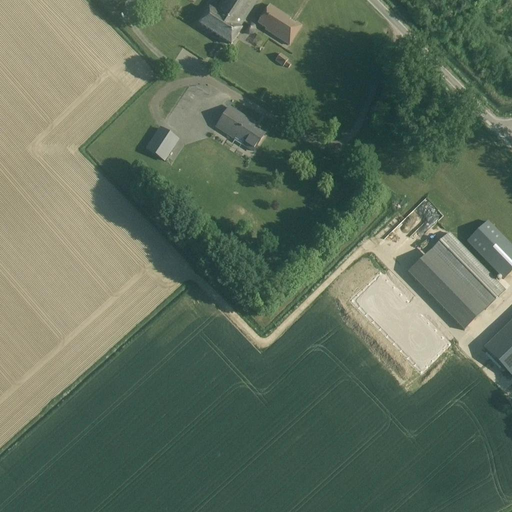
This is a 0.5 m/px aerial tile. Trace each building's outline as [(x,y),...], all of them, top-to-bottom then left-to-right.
[(253,0),(223,0),(223,2),(217,11),(210,7),(209,9),(198,25),(231,46),(241,30),(236,26),(253,0)] [(302,27),(270,5),(258,24),(265,30),(265,31),(289,46),(292,48),(298,39),(295,37),(302,27)] [(250,24),(247,25),(244,29),(245,33),(249,35),(253,34),(255,31),(254,27),(250,24)] [(284,65),(287,62),(288,60),(280,55),(275,61),(283,67),(284,65)] [(266,134),(229,109),(216,128),(252,153),(266,134)] [(154,143),(172,155),(186,135),(168,123),(154,143)] [(422,202),(397,226),(406,235),(416,226),(424,233),(439,219),(422,202)] [(511,271),(511,239),(492,218),(471,238),(507,276),(511,271)] [(509,288),(453,229),(434,247),(490,306),(509,288)] [(487,310),(486,309),(430,252),(408,274),(464,332),(487,310)] [(380,274),(351,301),(421,373),(450,345),(380,274)] [(511,321),(509,325),(504,329),(484,349),(511,378),(511,377),(511,321)]
